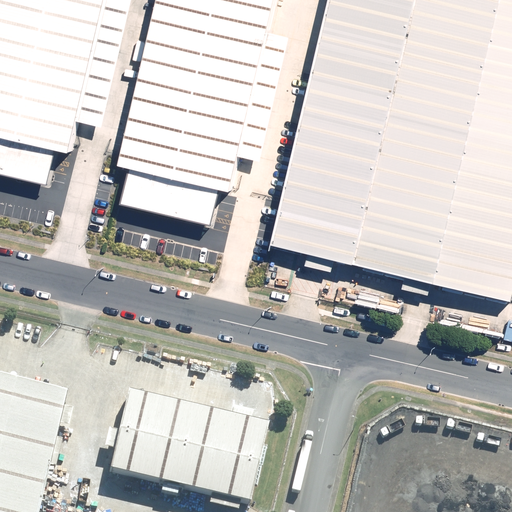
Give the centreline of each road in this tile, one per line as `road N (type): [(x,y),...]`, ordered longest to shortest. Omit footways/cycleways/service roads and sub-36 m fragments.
road 1 (unclassified): [(0,264),(349,350)]
road 2 (unclassified): [(349,350),(511,389)]
road 3 (unclassified): [(349,350),(309,511)]
